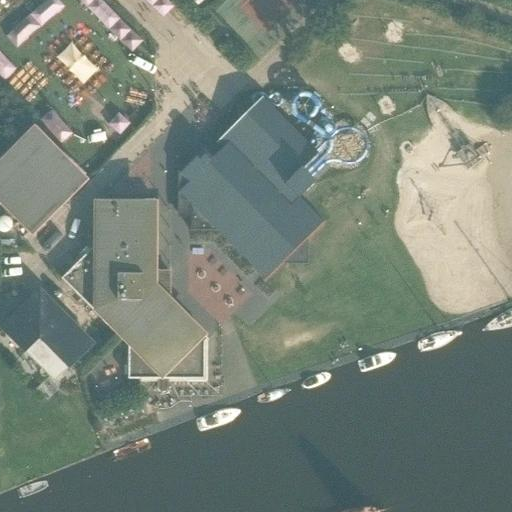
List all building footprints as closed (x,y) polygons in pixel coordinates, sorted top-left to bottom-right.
[(177,162),(176,213),(178,213),(178,211),(190,212),(190,232),(217,232),(266,282),(283,265),(305,266),(306,243),(320,223),(298,201),(314,184),(302,171),(317,156),(262,100),(217,144),(222,149),(212,159),(203,151),(194,159),(192,159),(192,154),(190,154),(190,161),(190,164),(179,164),(179,162),(177,162)] [(328,103),(306,123),(327,145),(348,125),(328,103)] [(0,202),(32,235),(70,197),(19,145),(0,163),(0,202)] [(154,274),(154,202),(93,201),(93,248),(61,280),(128,348),(128,381),(156,381),(156,389),(156,390),(156,391),(157,392),(158,393),(160,394),(161,394),(163,394),(165,394),(165,393),(166,392),(167,391),(167,390),(168,389),(167,381),(203,381),(204,344),(207,341),(169,303),(169,284),(169,274),(161,274),(154,274)] [(94,345),(39,289),(0,326),(0,331),(24,356),(25,354),(53,383),(69,368),(71,369),(94,345)]
